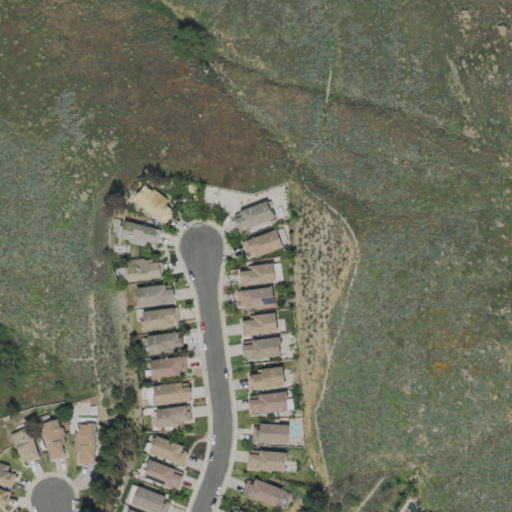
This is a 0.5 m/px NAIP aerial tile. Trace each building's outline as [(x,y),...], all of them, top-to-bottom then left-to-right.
[(159,219),(171,202),(142,183),(130,200),(159,219)] [(238,232),(232,214),(267,200),(274,219),(238,232)] [(119,239),(144,245),(145,241),(158,244),(162,229),(123,220),(119,239)] [(281,247),(254,257),(253,253),(246,255),(241,241),(274,228),(281,247)] [(157,257),(125,261),(128,281),(159,277),(157,257)] [(238,268),(240,286),(274,282),(272,264),(238,268)] [(135,286),(136,306),(165,304),(164,299),(173,299),(173,288),(164,288),(164,285),(135,286)] [(240,290),(243,309),(274,305),(271,286),(240,290)] [(173,308),(142,309),(143,329),(174,328),(173,308)] [(277,331),(274,313),(240,319),(242,336),(277,331)] [(179,332),(146,333),(147,353),(171,352),(170,347),(180,346),(179,332)] [(243,360),(280,355),(278,336),(241,341),(243,360)] [(179,369),(186,369),(184,355),(148,360),(151,379),(180,375),(179,369)] [(250,389),(284,384),(281,366),(247,372),(250,389)] [(153,404),(190,399),(188,386),(181,387),(180,381),(150,386),(153,404)] [(286,411),(285,392),(247,395),(249,414),(286,411)] [(179,426),(179,420),(188,420),(188,406),(155,407),(156,427),(179,426)] [(42,421),(48,459),(66,456),(60,419),(42,421)] [(73,452),(78,452),(78,463),(93,463),(94,423),(74,423),(73,452)] [(287,443),(288,425),(252,423),(251,442),(287,443)] [(39,456),(30,427),(10,433),(16,455),(22,453),(24,460),(39,456)] [(148,454),(178,464),(184,446),(154,436),(148,454)] [(247,469),(284,470),(285,452),(247,451),(247,469)] [(182,476),(173,473),(174,468),(148,459),(142,478),(178,490),(182,476)] [(11,465),(0,462),(0,484),(6,486),(11,465)] [(248,476),(241,493),(275,506),(281,489),(248,476)] [(153,511),(163,511),(168,495),(136,487),(131,506),(153,511)] [(8,491),(0,488),(0,504),(3,506),(8,491)]
